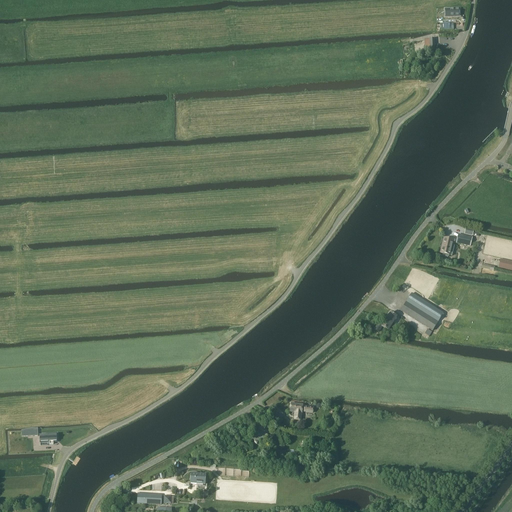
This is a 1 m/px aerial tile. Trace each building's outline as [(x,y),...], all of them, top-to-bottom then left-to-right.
[(425,40),(425,51),(435,50),(434,39),(429,39),(430,40),(425,40)] [(456,234),(454,243),(470,247),(472,238),(456,234)] [(441,248),(440,253),(441,253),(441,255),(447,257),(447,256),(448,254),(450,255),(452,245),(451,245),(453,240),(445,238),(442,247),(441,248)] [(511,271),(511,261),(501,259),(498,268),(511,271)] [(411,293),(406,302),(400,311),(432,331),(443,313),(411,293)] [(392,324),(397,317),(390,312),(385,320),(392,324)] [(392,324),(385,320),(382,325),(379,324),(378,325),(377,325),(374,329),(379,332),(382,327),(388,331),(391,326),(395,329),(396,326),(392,324)] [(427,329),(423,337),(427,340),(432,332),(427,329)] [(302,410),(302,407),(302,405),(291,404),(290,412),(295,412),(294,419),(301,420),(302,410)] [(31,429),(21,431),(22,437),(38,436),(38,429),(31,429)] [(252,439),(262,442),(264,434),(254,431),(252,439)] [(56,434),(40,435),(40,443),(49,442),(49,445),(53,445),(53,442),(57,442),(56,434)] [(202,488),(206,486),(207,477),(205,477),(206,475),(192,474),(191,484),(197,484),(197,482),(199,482),(202,488)] [(161,505),(162,495),(138,493),(137,504),(161,505)] [(173,503),(173,495),(164,495),(164,503),(173,503)]
